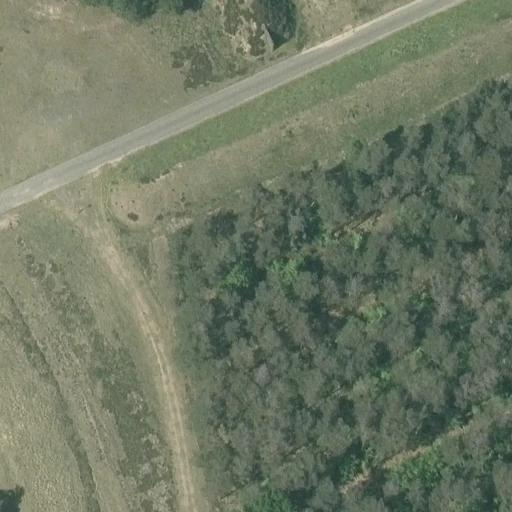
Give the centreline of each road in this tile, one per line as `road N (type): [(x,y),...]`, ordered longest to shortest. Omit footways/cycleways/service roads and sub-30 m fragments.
road 1 (track): [(450,0),(0,210)]
road 2 (track): [(191,511),(161,360),(69,178)]
